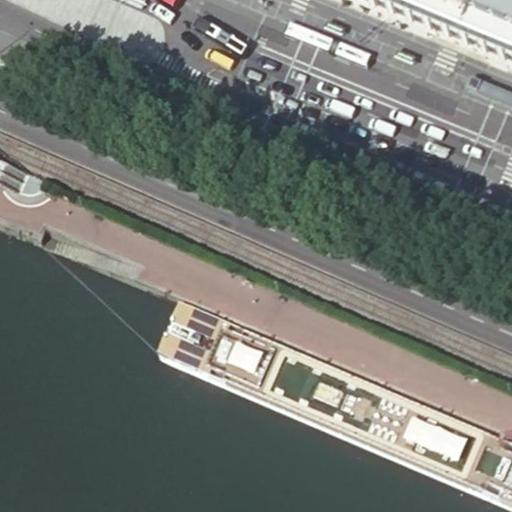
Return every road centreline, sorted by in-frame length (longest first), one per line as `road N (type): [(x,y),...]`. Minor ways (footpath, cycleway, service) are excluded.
road 1 (primary): [(511,248),(99,80),(0,4)]
road 2 (primary): [(0,109),(499,327)]
road 3 (primary): [(170,91),(511,232)]
road 4 (primary): [(511,172),(248,65),(204,20)]
road 5 (primary): [(0,13),(170,91)]
